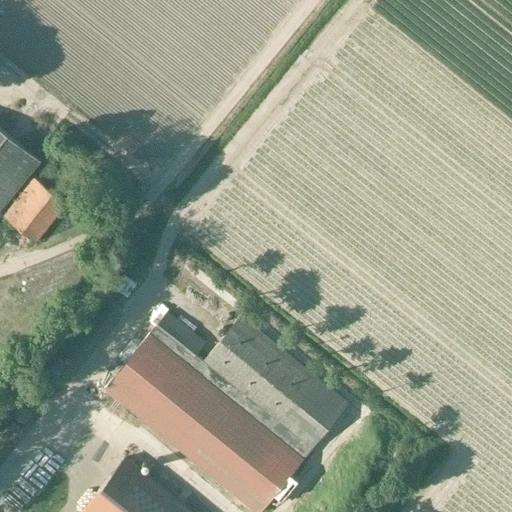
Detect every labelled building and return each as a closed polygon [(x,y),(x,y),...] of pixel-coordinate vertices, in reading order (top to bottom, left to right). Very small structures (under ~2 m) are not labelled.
[(0,209),(40,160),(0,127),(0,209)] [(35,241),(66,203),(35,178),(4,216),(35,241)] [(279,426),(202,364),(203,363),(195,356),(206,342),(168,312),(143,343),(106,388),(258,511),(260,511),(311,451),(280,425),(279,426)] [(203,363),(202,364),(279,426),(280,425),(318,378),(242,315),(203,363)] [(12,443),(22,431),(13,422),(2,435),(12,443)] [(192,511),(126,457),(82,511),(192,511)]
